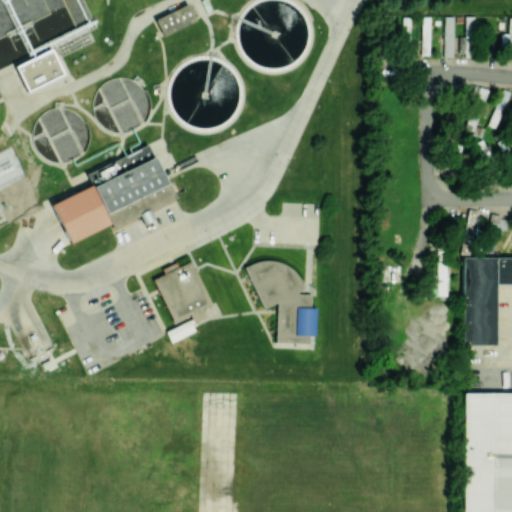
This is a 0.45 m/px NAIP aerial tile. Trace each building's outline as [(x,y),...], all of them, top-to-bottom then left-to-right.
[(6,0),(29,50),(14,64),(25,89),(60,75),(60,71),(54,57),(93,41),(87,29),(91,27),(79,0),(6,0)] [(195,19),(187,3),(154,19),(162,35),(195,19)] [(474,16),(464,15),(463,57),(472,57),(474,16)] [(452,16),(443,16),(442,57),(452,57),(452,16)] [(429,17),(421,17),(420,54),(429,55),(429,17)] [(500,49),(511,49),(511,19),(507,19),(507,33),(500,33),(500,49)] [(509,92),(501,88),(486,123),(494,127),(509,92)] [(67,242),(109,224),(110,227),(138,215),(141,223),(151,219),(147,209),(172,198),(149,145),(86,172),(91,185),(50,202),(67,242)] [(445,254),(436,254),(436,295),(446,294),(445,254)] [(511,283),(511,256),(461,256),(461,344),(495,344),(495,284),(511,283)] [(171,322),(188,314),(192,322),(204,317),(200,307),(210,303),(190,259),(177,266),(175,262),(164,267),(167,272),(152,278),(171,322)] [(274,342),(307,343),(307,336),(313,334),(314,307),(309,307),(309,293),(302,289),(291,261),(257,260),(244,265),(260,308),(275,302),(274,342)] [(164,329),(169,341),(193,331),(189,320),(164,329)] [(461,511),(511,511),(511,392),(462,392),(461,511)]
